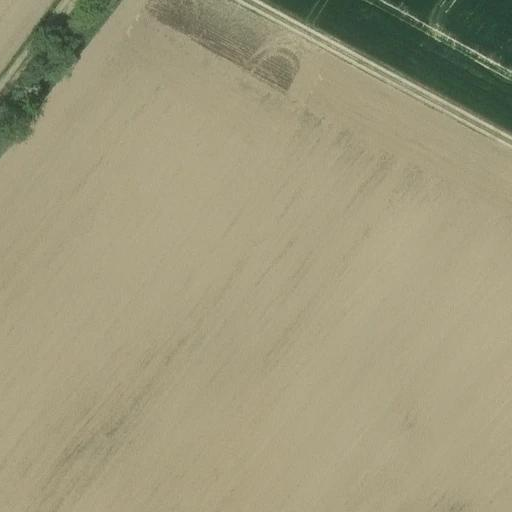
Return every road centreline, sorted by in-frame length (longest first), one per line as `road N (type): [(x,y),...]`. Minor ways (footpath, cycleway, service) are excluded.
road 1 (track): [(511,141),(250,0)]
road 2 (track): [(0,145),(117,0)]
